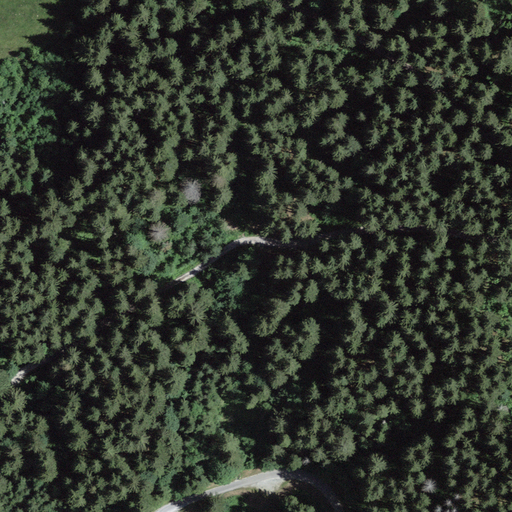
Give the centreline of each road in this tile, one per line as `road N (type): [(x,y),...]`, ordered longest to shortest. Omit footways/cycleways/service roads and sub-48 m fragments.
road 1 (track): [(0,397),(31,367),(237,243),(294,243),(396,226),(511,243)]
road 2 (track): [(511,159),(404,66),(279,0)]
road 3 (unclassified): [(168,511),(281,473),(323,487),(339,511)]
